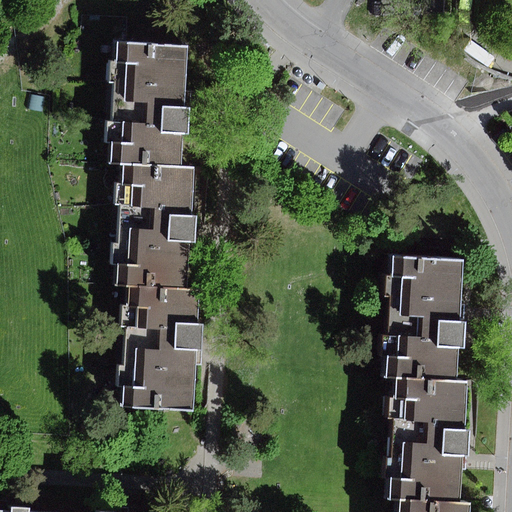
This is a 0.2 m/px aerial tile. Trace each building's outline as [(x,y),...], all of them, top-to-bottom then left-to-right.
[(115,143),(114,164),(124,165),(183,168),(185,135),(192,136),(193,108),(187,108),(188,100),(190,46),(119,43),(118,62),(112,62),(110,83),(119,83),(116,124),(110,124),(109,143),(115,143)] [(196,168),(183,168),(124,165),(123,183),(116,182),(115,206),(121,206),(119,242),(114,242),(113,266),(121,266),(119,289),(130,289),(186,292),(189,249),(189,242),(197,242),(199,218),(193,218),(196,168)] [(386,358),(384,378),(394,379),(454,382),(455,350),(462,350),(464,323),(458,323),(458,314),(461,261),(389,257),(388,276),(382,276),(381,297),(389,297),(387,339),(381,338),(380,357),(386,358)] [(186,292),(130,289),(129,309),(123,309),(122,327),(129,327),(126,367),(120,367),(119,388),(124,388),(123,409),(195,412),(198,359),(198,353),(203,353),(205,328),(197,327),(199,293),(186,292)] [(467,383),(454,382),(394,379),(393,397),(387,397),(386,420),(392,420),(390,457),(385,457),(384,480),(391,480),(390,502),(398,503),(457,506),(460,463),(460,457),(468,457),(470,432),(464,432),(467,383)] [(457,506),(398,503),(397,511),(467,511),(468,507),(457,506)]
